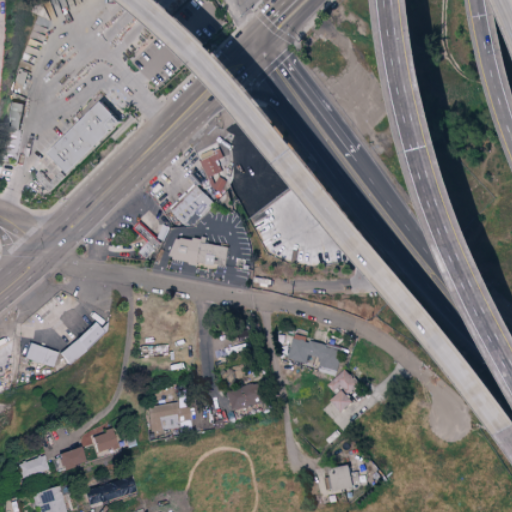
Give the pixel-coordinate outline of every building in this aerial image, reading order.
[(25,103),(11,100),(3,140),(18,142),(25,103)] [(51,153),(70,173),(125,122),(105,101),(51,153)] [(214,187),(221,191),(227,179),(219,176),(214,187)] [(171,208),(189,228),(215,202),(197,183),(171,208)] [(141,220),(163,241),(146,258),(139,251),(148,241),(134,227),(141,220)] [(226,267),(230,246),(207,242),(207,240),(177,234),(178,227),(172,226),(170,235),(166,234),(164,248),(171,249),(170,256),(226,267)] [(67,364),(104,335),(95,323),(58,353),(67,364)] [(290,358),(307,361),(309,353),(321,356),(319,370),(339,374),(344,347),(307,340),(308,335),(295,332),(290,358)] [(55,353),(27,344),(23,359),(51,368),(55,353)] [(332,399),(344,411),(355,400),(349,394),(361,384),(347,368),(329,384),(338,393),(332,399)] [(229,388),(232,407),(262,403),(259,383),(229,388)] [(178,427),(177,422),(188,420),(186,406),(176,408),(175,402),(145,406),(149,431),(178,427)] [(95,452),(115,448),(112,431),(91,435),(95,452)] [(84,463),(79,447),(56,454),(61,470),(84,463)] [(16,464),(21,478),(47,469),(42,455),(16,464)] [(360,471),(352,471),(351,466),(331,466),(331,476),(326,476),(327,488),(360,487),(360,471)] [(87,507),(135,494),(130,475),(81,488),(87,507)] [(63,511),(58,485),(34,491),(38,511),(63,511)]
